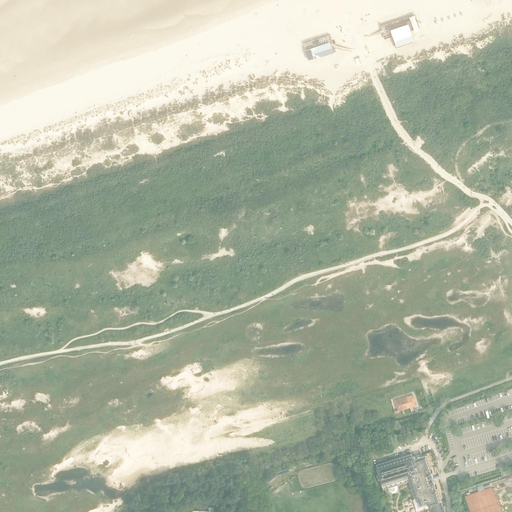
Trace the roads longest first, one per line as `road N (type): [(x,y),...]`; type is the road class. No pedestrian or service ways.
road 1 (unknown): [(511,237),(489,211),(455,238),(321,278),(209,326),(0,370)]
road 2 (track): [(259,511),(250,487),(264,466),(430,422)]
road 3 (residential): [(449,511),(427,426),(446,402),(511,378)]
